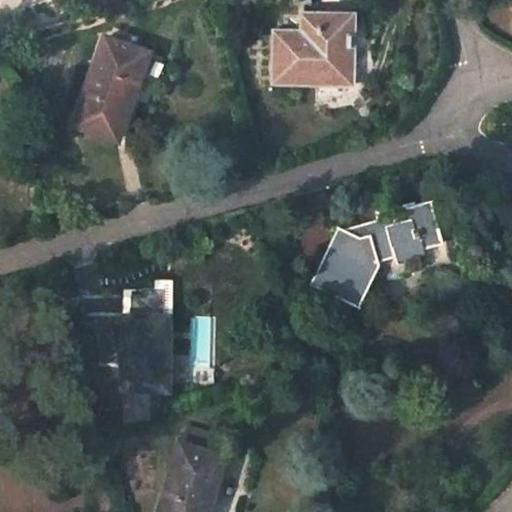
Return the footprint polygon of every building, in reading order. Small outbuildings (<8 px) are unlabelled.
[(0,0),(0,12),(38,0),(0,0)] [(351,69),(351,17),(301,16),(301,33),(275,32),(274,84),(317,84),(317,68),(351,69)] [(114,137),(144,53),(104,39),(76,124),(114,137)] [(317,84),(351,84),(351,69),(317,68),(317,84)] [(438,230),(431,203),(425,205),(432,232),(438,230)] [(380,223),(347,234),(340,231),(313,288),(354,308),(377,261),(377,258),(393,253),(394,258),(421,250),(418,236),(432,232),(425,205),(379,218),(380,223)] [(161,384),(160,317),(123,317),(122,384),(161,384)] [(260,375),(256,360),(241,364),(245,379),(260,375)] [(285,365),(273,369),(276,380),(288,377),(285,365)] [(206,511),(223,458),(220,457),(225,441),(185,428),(159,511),(206,511)]
